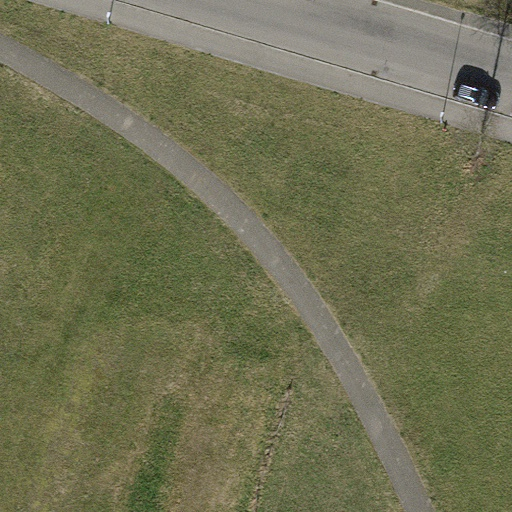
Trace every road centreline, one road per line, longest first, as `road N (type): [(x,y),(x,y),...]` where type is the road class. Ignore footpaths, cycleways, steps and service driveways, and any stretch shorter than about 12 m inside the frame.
road 1 (track): [(0,45),(102,101),(240,203),(353,377),(409,511)]
road 2 (residential): [(202,0),(511,85)]
